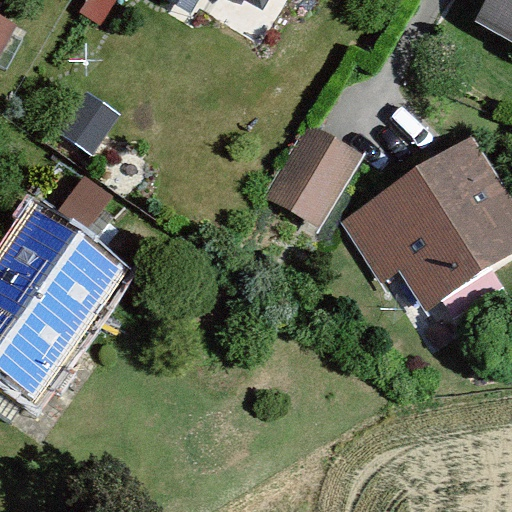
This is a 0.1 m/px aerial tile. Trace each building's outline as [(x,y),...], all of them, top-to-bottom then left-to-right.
[(280,0),(221,0),(265,26),(280,0)] [(511,0),(502,0),(480,38),(511,57),(511,0)] [(0,59),(19,26),(0,15),(0,59)] [(94,157),(121,116),(85,93),(58,134),(94,157)] [(365,170),(315,140),(271,213),(321,243),(365,170)] [(511,274),(511,209),(477,152),(346,230),(386,296),(409,283),(433,322),(511,274)] [(129,289),(33,221),(0,266),(0,388),(39,416),(129,289)]
